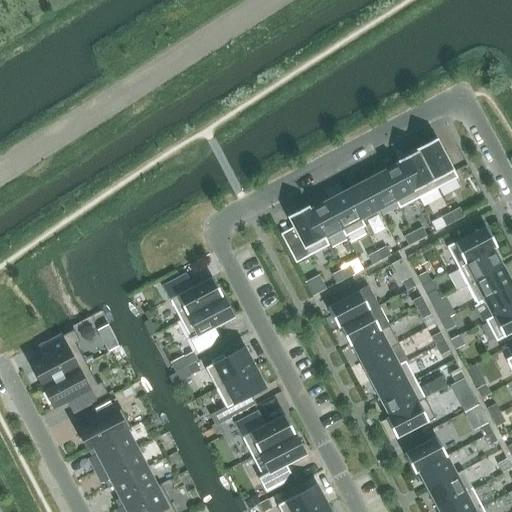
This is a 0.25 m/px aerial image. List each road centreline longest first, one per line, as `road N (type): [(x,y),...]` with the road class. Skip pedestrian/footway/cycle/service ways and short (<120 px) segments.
road 1 (residential): [(358,511),(218,247),(216,226),(450,100),(471,112),(511,190)]
road 2 (residential): [(80,511),(1,361)]
